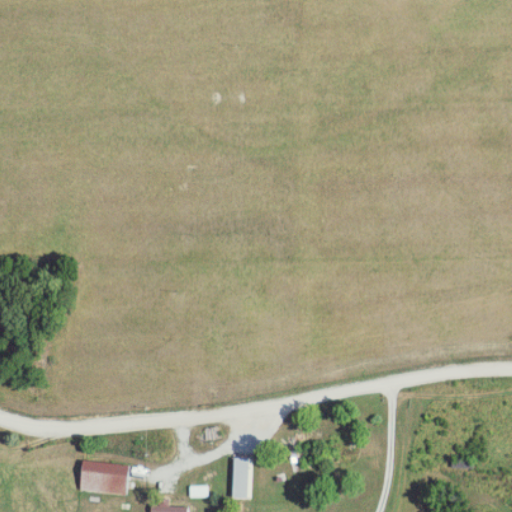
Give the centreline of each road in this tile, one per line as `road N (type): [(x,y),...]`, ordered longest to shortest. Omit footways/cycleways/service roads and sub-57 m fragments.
road 1 (residential): [(511,369),(426,373),(261,413),(110,428),(0,422)]
road 2 (residential): [(151,469),(235,444),(248,435),(249,414)]
